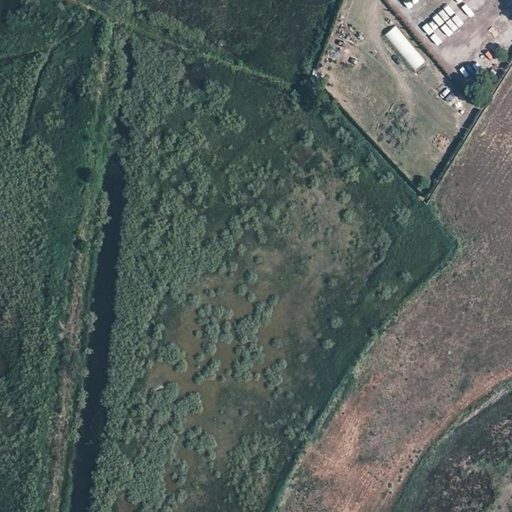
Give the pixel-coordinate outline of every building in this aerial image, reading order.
[(424,16),(434,9),(427,0),(418,6),(424,16)] [(475,0),(469,0),(468,1),(476,13),(481,9),(475,0)] [(463,8),(458,12),(466,21),(471,17),(463,8)] [(428,34),(440,28),(435,18),(423,24),(428,34)] [(447,22),(442,26),(449,36),(454,32),(447,22)] [(399,25),(386,33),(412,72),(424,64),(399,25)] [(511,39),(504,34),(496,43),(508,52),(511,46),(511,39)] [(482,65),(494,61),(491,52),(478,57),(482,65)]
